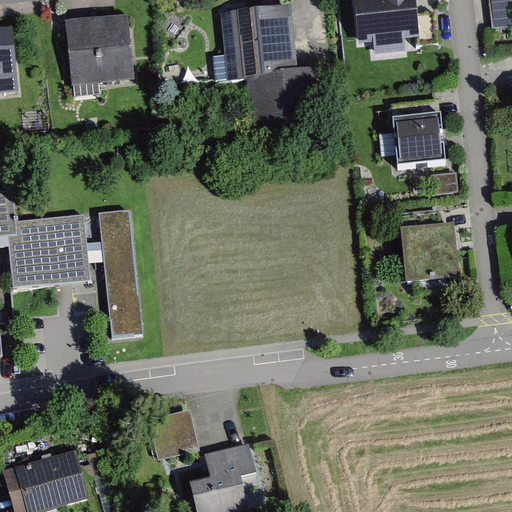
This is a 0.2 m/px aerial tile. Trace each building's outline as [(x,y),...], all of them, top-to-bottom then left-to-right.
[(364,0),(357,1),(362,47),(425,40),(420,0),(364,0)] [(228,83),(249,81),(254,143),(324,137),(319,71),(301,73),(296,16),(223,22),(228,83)] [(134,25),(70,30),(75,89),(138,84),(134,25)] [(15,35),(0,36),(0,101),(21,100),(15,35)] [(448,118),(396,126),(404,173),(455,165),(448,118)] [(18,198),(0,200),(0,243),(10,243),(14,294),(95,288),(90,224),(21,230),(18,198)] [(130,214),(100,217),(112,337),(143,333),(130,214)] [(464,229),(410,233),(415,286),(469,281),(464,229)] [(150,426),(158,462),(201,453),(194,417),(150,426)] [(255,447),(207,459),(213,484),(193,489),(198,511),(251,511),(246,490),(264,486),(255,447)] [(19,469),(28,511),(56,511),(91,504),(79,455),(19,469)]
